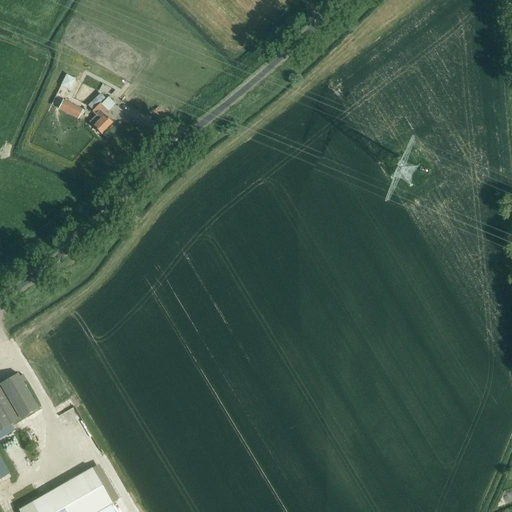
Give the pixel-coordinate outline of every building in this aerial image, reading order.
[(66,75),(61,86),(70,90),(75,79),(66,75)] [(89,123),(100,134),(112,123),(104,115),(115,104),(108,97),(101,104),(100,103),(92,111),(96,116),(89,123)] [(59,109),(77,119),(82,110),(63,100),(59,109)] [(0,430),(13,422),(37,408),(17,374),(0,383),(0,430)] [(0,479),(9,474),(0,457),(0,479)] [(90,469),(20,509),(21,511),(96,511),(110,504),(90,469)]
